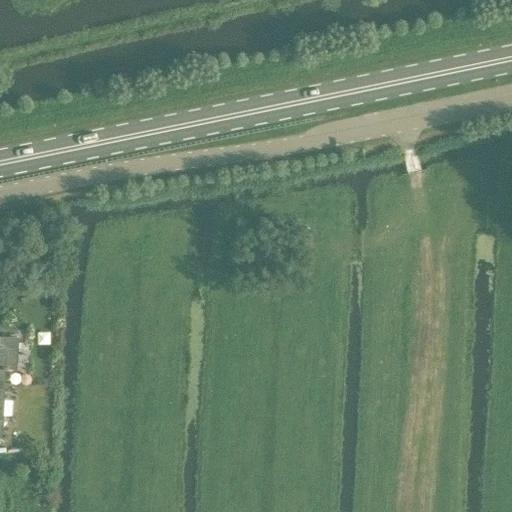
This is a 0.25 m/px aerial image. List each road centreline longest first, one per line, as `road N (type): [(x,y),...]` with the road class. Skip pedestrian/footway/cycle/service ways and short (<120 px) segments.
road 1 (primary): [(0,162),(511,57)]
road 2 (unclassified): [(511,95),(0,192)]
